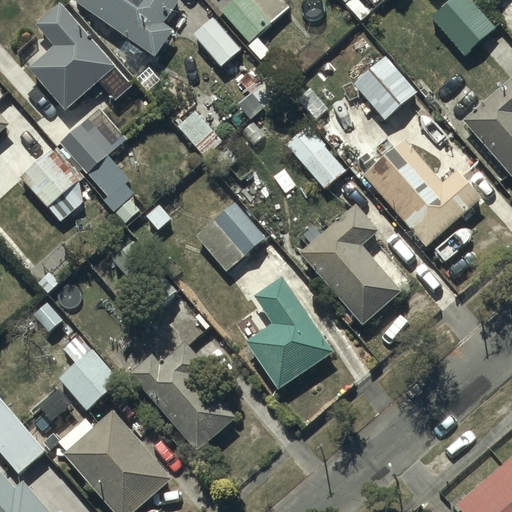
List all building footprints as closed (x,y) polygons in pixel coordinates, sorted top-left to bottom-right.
[(69,0),(69,1),(156,60),(174,33),(165,27),(183,0),(69,0)] [(249,0),(238,0),(222,15),(249,45),(290,9),(282,0),(251,0),(251,1),(249,0)] [(371,0),(380,9),(389,0),(371,0)] [(467,0),(455,0),(431,21),(464,58),(495,31),(467,0)] [(134,88),(61,6),(36,28),(55,50),(29,72),(66,114),(99,85),(115,104),(134,88)] [(214,19),(193,38),(221,69),(242,51),(214,19)] [(386,60),(354,86),(385,123),(417,96),(386,60)] [(252,96),(239,106),(250,121),(273,103),(262,90),(274,80),(261,65),(240,82),(252,96)] [(511,78),(463,122),(511,177),(511,78)] [(195,112),(178,129),(207,160),(224,144),(195,112)] [(0,138),(11,130),(0,116),(0,138)] [(82,128),(61,146),(99,190),(100,189),(111,201),(109,202),(118,212),(115,215),(126,227),(141,213),(130,201),(134,197),(116,176),(120,172),(82,128)] [(311,129),(289,148),(325,190),(346,173),(325,149),(327,148),(311,129)] [(405,144),(366,178),(427,249),(481,202),(457,174),(442,187),(405,144)] [(57,146),(20,180),(61,225),(91,196),(80,184),(85,179),(80,174),(81,173),(57,146)] [(237,204),(196,238),(227,274),(267,240),(237,204)] [(358,209),(301,257),(345,309),(339,314),(349,326),(356,320),(363,328),(402,295),(364,249),(380,236),(358,209)] [(137,244),(113,264),(156,314),(180,293),(137,244)] [(50,274),(38,285),(49,296),(61,285),(50,274)] [(274,326),(246,344),(279,393),(334,357),(283,278),(255,297),(274,326)] [(76,367),(60,381),(74,398),(69,402),(78,412),(83,408),(87,413),(121,384),(81,337),(63,352),(76,367)] [(153,357),(130,377),(197,454),(235,421),(198,378),(208,369),(187,345),(161,367),(153,357)] [(0,403),(0,454),(19,477),(45,455),(0,403)] [(66,454),(63,456),(111,511),(138,511),(173,482),(115,415),(94,432),(86,422),(59,446),(66,454)] [(511,511),(511,461),(458,509),(460,511),(511,511)] [(0,511),(48,511),(25,485),(16,492),(0,472),(0,511)]
